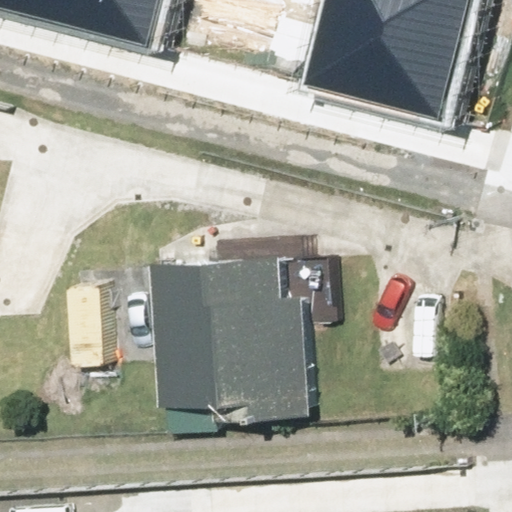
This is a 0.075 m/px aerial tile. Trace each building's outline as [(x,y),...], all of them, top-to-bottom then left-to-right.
[(0,0),(0,5),(153,42),(162,0),(0,0)] [(329,0),(306,85),(439,121),(472,0),(329,0)] [(25,165),(22,226),(124,230),(127,170),(25,165)] [(82,374),(168,369),(172,425),(321,416),(313,297),(293,298),(291,260),(76,273),(82,374)] [(0,343),(0,392),(38,393),(38,344),(0,343)]
